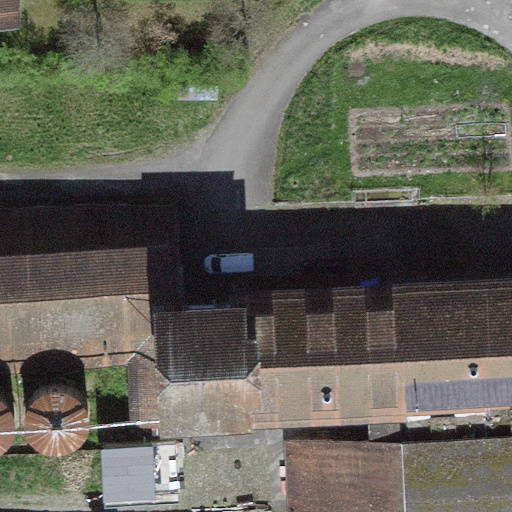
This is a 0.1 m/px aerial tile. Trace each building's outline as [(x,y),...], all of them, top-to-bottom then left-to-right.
[(0,216),(0,357),(138,351),(142,430),(179,428),(177,397),(175,397),(171,305),(166,209),(0,216)] [(177,397),(336,390),(337,411),(374,410),(398,409),(398,413),(446,411),(445,385),(466,384),(467,395),(511,393),(511,289),(171,305),(175,397),(177,397)] [(25,414),(32,431),(45,441),(62,444),(77,438),(88,426),(92,409),(87,392),(74,380),(57,377),(40,382),(28,396),(25,414)] [(0,442),(3,441),(14,429),(18,412),(12,396),(0,384),(0,442)] [(511,511),(511,393),(467,395),(466,384),(445,385),(446,411),(398,413),(398,409),(374,410),(375,439),(297,444),(300,511),(511,511)] [(175,439),(103,443),(105,491),(177,488),(175,439)]
